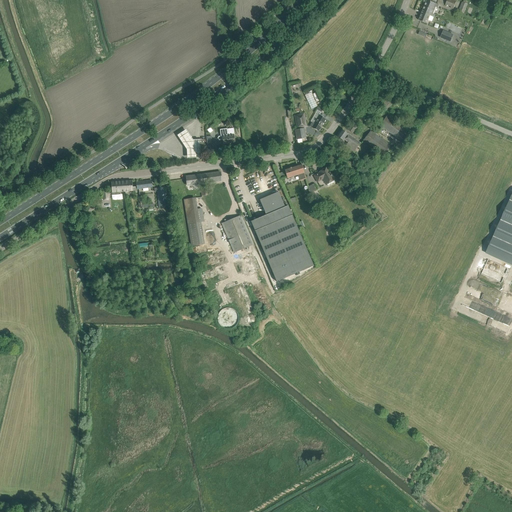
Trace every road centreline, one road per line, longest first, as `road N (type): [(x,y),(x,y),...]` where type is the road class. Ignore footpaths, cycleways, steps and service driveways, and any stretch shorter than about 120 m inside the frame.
road 1 (unclassified): [(0,249),(117,175),(318,146),(371,73)]
road 2 (primary): [(300,0),(185,101),(0,221)]
road 3 (track): [(60,209),(83,273),(73,284),(83,371),(67,511)]
road 4 (primary): [(0,237),(142,146)]
road 5 (primary): [(205,103),(321,0)]
road 6 (unclassified): [(511,133),(371,73)]
road 7 (track): [(0,202),(113,127)]
